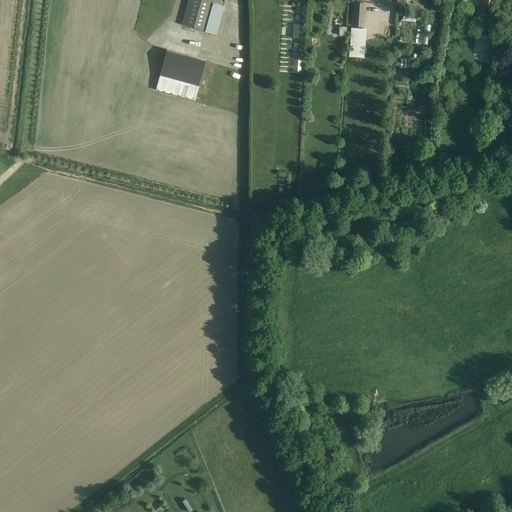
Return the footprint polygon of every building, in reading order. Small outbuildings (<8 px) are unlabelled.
[(188,0),(182,24),(205,31),(212,4),(219,6),(220,5),(220,0),(188,0)] [(511,0),(497,0),(495,8),(504,9),(506,0),(511,0)] [(364,26),(365,3),(353,2),(352,25),(364,26)] [(293,24),(293,38),(300,38),(301,24),(293,24)] [(339,36),(346,36),(347,26),(339,26),(339,36)] [(364,58),(366,29),(351,27),(348,57),(364,58)] [(167,49),(156,90),(195,100),(205,60),(167,49)] [(203,70),(202,75),(203,80),(206,85),(209,88),(214,91),(219,91),(224,91),(228,88),(232,85),(234,80),(235,75),(234,70),(232,66),(228,62),(224,60),(219,59),(214,60),(209,62),(206,66),(203,70)]
